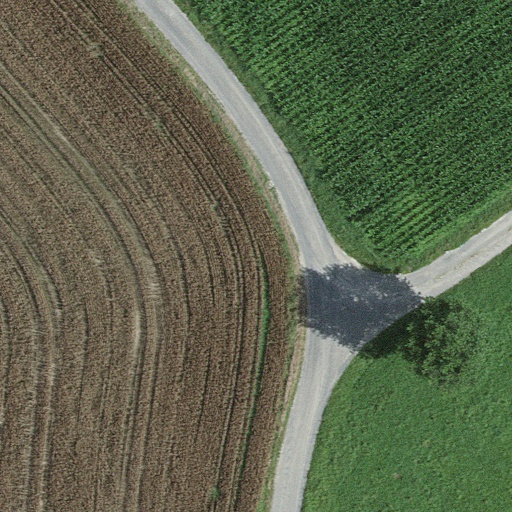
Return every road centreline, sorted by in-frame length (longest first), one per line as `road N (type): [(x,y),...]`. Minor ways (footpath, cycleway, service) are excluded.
road 1 (track): [(338,324),(306,206),(245,108),(145,0)]
road 2 (track): [(338,324),(409,302),(511,231)]
road 3 (track): [(296,511),(338,324)]
